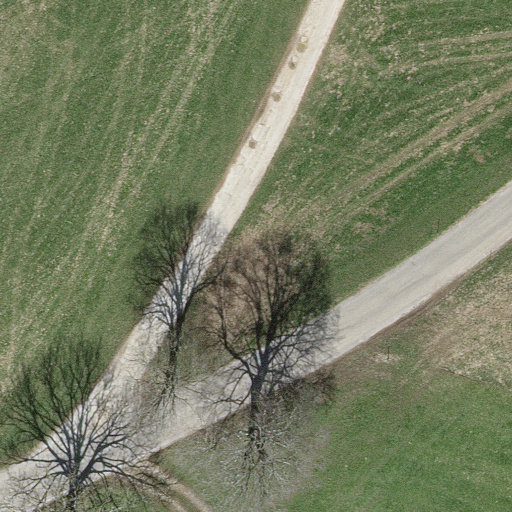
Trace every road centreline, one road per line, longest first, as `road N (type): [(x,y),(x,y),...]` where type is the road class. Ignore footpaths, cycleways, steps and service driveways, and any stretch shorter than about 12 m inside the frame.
road 1 (track): [(175,511),(96,452),(339,0)]
road 2 (unclassified): [(0,499),(310,347),(511,207)]
